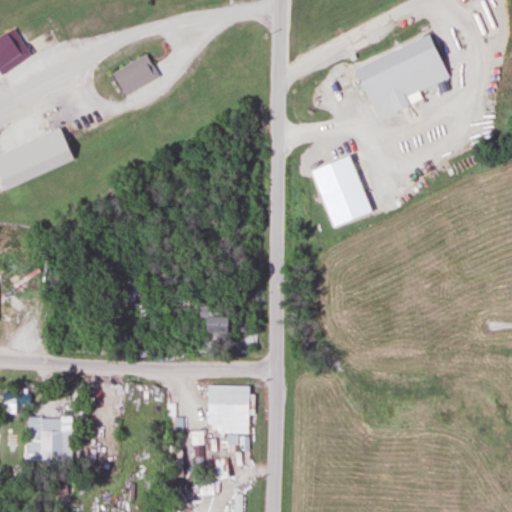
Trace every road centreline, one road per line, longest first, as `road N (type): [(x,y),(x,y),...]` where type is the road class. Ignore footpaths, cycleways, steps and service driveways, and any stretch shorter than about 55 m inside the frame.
road 1 (residential): [(270,511),(282,0)]
road 2 (residential): [(275,368),(0,360)]
